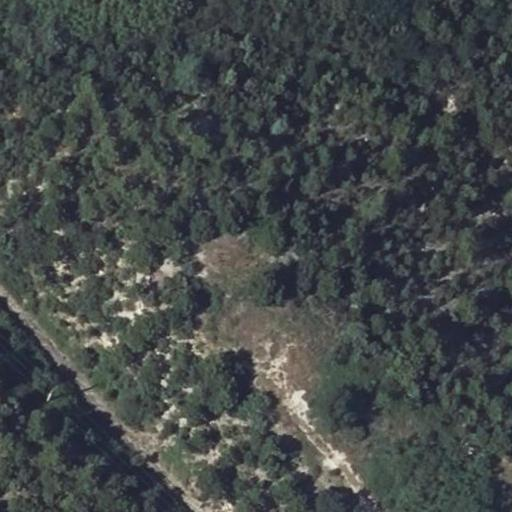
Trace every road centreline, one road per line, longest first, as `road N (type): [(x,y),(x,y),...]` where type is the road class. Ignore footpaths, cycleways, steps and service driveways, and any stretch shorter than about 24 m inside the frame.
road 1 (track): [(205,511),(0,297)]
road 2 (track): [(273,375),(370,511)]
